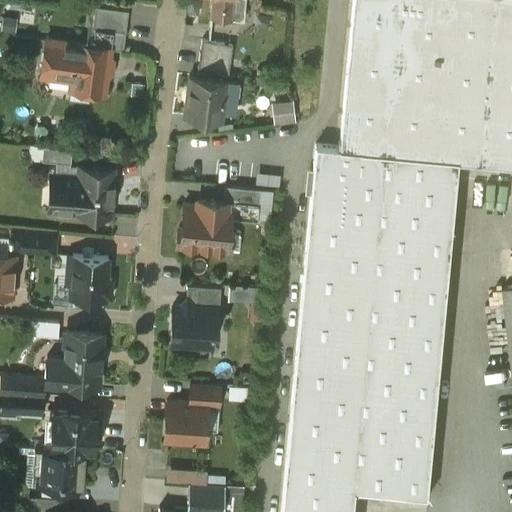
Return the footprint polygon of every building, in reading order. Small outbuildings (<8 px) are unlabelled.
[(232,0),(210,0),(209,17),(231,19),(232,0)] [(245,0),(232,0),(231,19),(243,20),(245,0)] [(511,0),(353,0),(340,146),(339,148),(461,160),(511,164),(511,0)] [(128,9),(95,5),(92,26),(125,31),(128,9)] [(125,31),(92,26),(90,44),(110,46),(110,47),(123,49),(125,31)] [(90,44),(77,42),(76,42),(45,38),(41,74),(72,78),(70,88),(104,93),(106,73),(110,73),(112,71),(113,60),(112,58),(108,58),(110,47),(110,46),(90,44)] [(233,44),(202,39),(198,67),(228,72),(233,44)] [(225,78),(190,74),(185,114),(221,119),(225,78)] [(276,99),(279,120),(300,117),(297,97),(276,99)] [(461,160),(339,148),(340,146),(316,143),(281,511),(355,511),(358,487),(430,494),(461,160)] [(72,148),(44,145),(44,146),(45,146),(44,159),(43,159),(43,160),(71,163),(72,148)] [(114,167),(78,164),(77,176),(73,176),(73,174),(56,173),(53,208),(111,213),(114,167)] [(260,187),(225,184),(223,200),(228,200),(227,206),(231,206),(230,216),(257,218),(258,205),(260,188),(260,187)] [(272,189),(260,188),(258,205),(271,206),(272,189)] [(223,200),(197,197),(196,203),(184,201),(182,226),(179,225),(177,243),(226,248),(230,216),(231,206),(227,206),(228,200),(223,200)] [(56,233),(12,229),(11,236),(8,236),(8,243),(11,243),(10,248),(54,251),(56,233)] [(13,254),(0,252),(0,292),(11,293),(13,254)] [(108,255),(73,253),(71,279),(70,279),(69,295),(105,298),(105,295),(111,295),(112,278),(106,277),(108,255)] [(511,266),(501,268),(503,286),(511,284),(511,266)] [(221,286),(187,284),(186,298),(187,298),(193,305),(217,306),(217,308),(219,308),(221,286)] [(263,285),(247,284),(246,297),(262,298),(263,285)] [(511,284),(503,286),(511,359),(511,284)] [(193,305),(187,298),(186,298),(179,304),(173,304),(171,342),(210,344),(211,329),(215,329),(217,308),(217,306),(193,305)] [(102,333),(65,330),(65,335),(54,334),(54,335),(65,336),(63,355),(47,354),(46,375),(45,380),(98,384),(102,333)] [(46,375),(11,373),(10,393),(12,393),(44,395),(45,380),(46,375)] [(220,382),(190,380),(189,401),(207,403),(207,404),(219,405),(220,382)] [(44,395),(12,393),(11,407),(43,409),(44,395)] [(189,401),(167,400),(164,438),(204,441),(207,404),(207,403),(189,401)] [(96,411),(53,408),(50,446),(85,448),(93,449),(96,411)] [(50,446),(41,445),(38,484),(82,487),(85,448),(50,446)] [(29,481),(0,478),(0,492),(28,494),(29,481)] [(241,511),(244,484),(188,480),(187,507),(204,508),(203,511),(241,511)] [(67,511),(68,498),(34,496),(34,511),(47,511),(61,511),(67,511)]
